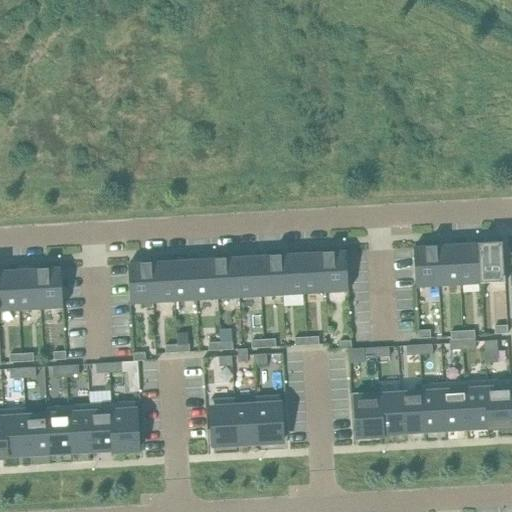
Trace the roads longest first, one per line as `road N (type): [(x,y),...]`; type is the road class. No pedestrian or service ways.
road 1 (residential): [(511,211),(0,238)]
road 2 (residential): [(231,511),(511,494)]
